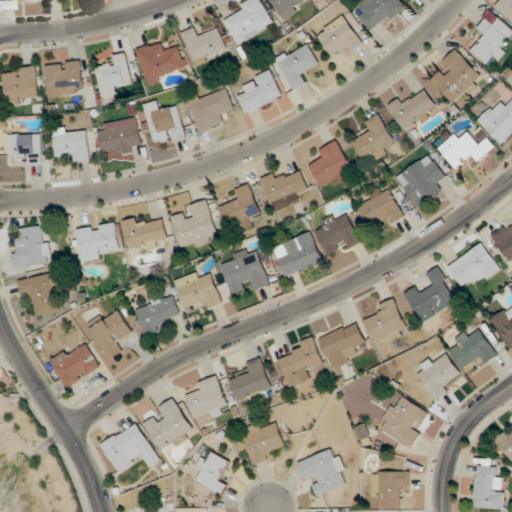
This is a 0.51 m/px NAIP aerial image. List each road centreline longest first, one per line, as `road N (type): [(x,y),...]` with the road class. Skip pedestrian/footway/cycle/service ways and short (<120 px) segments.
road 1 (residential): [(0,200),(117,191),(258,147),(358,89),(459,0)]
road 2 (residential): [(67,429),(165,364),(367,279),(511,178)]
road 3 (residential): [(103,511),(80,448),(0,321)]
road 4 (residential): [(0,35),(101,25),(178,0)]
road 5 (residential): [(443,511),(444,473),(458,435),(511,385)]
